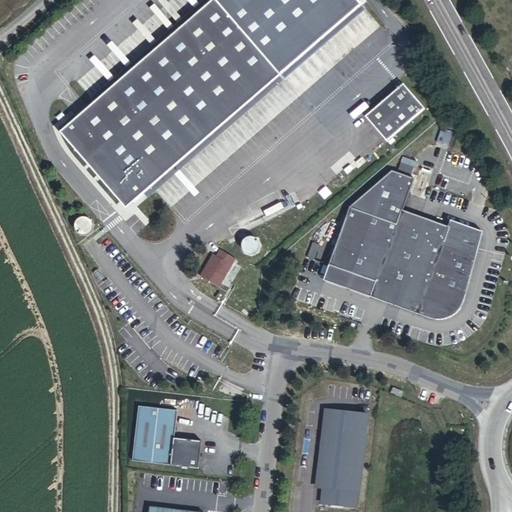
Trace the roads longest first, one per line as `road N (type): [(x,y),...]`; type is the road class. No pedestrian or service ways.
road 1 (unclassified): [(0,98),(109,347),(117,396),(115,511)]
road 2 (unclassified): [(464,394),(334,351),(288,356),(279,374),(263,511)]
road 3 (secondary): [(436,0),(511,136)]
